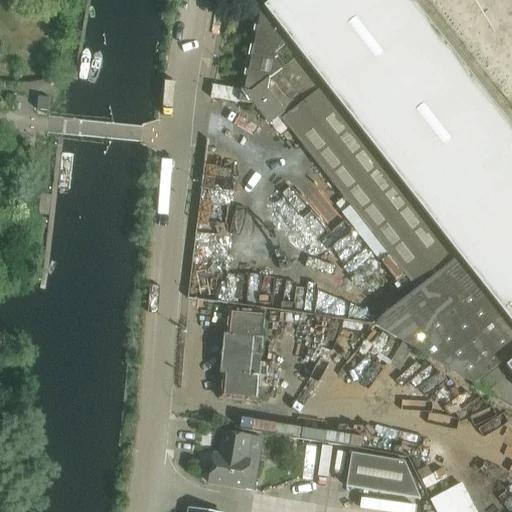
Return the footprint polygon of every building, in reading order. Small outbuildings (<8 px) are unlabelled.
[(511,130),(409,0),(276,0),(264,10),(511,327),(511,362),(506,367),(511,374),(511,130)] [(511,0),(430,0),(511,103),(511,0)] [(511,331),(456,260),(323,89),(309,72),(278,32),(271,23),(264,14),(258,13),(239,103),(253,106),(270,125),(273,128),(284,120),(299,139),(354,209),(416,291),(406,299),(416,311),(388,334),(474,386),(511,355),(511,331)] [(37,111),(49,112),(50,99),(38,98),(37,111)] [(253,111),(258,119),(261,116),(256,109),(253,111)] [(262,345),(265,314),(229,311),(227,336),(224,336),(223,342),(262,345)] [(259,378),(261,356),(262,345),(223,342),(220,375),(223,375),(223,378),(268,382),(268,379),(259,378)] [(268,382),(223,378),(221,400),(257,403),(258,391),(267,392),(268,382)] [(209,485),(245,491),(250,461),(245,460),(249,438),(224,433),(220,456),(214,455),(209,485)] [(420,500),(405,464),(352,455),(346,488),(420,500)]
